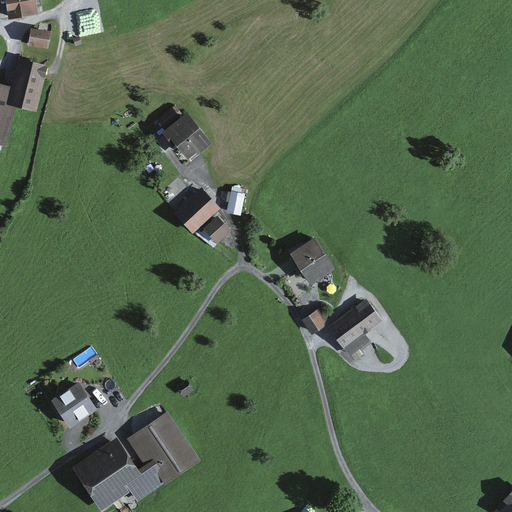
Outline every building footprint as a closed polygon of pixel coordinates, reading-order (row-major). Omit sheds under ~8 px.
[(34,0),(8,0),(11,17),(37,12),(34,0)] [(49,32),(33,30),(30,44),(47,47),(49,32)] [(45,67),(19,61),(12,88),(17,89),(13,103),(35,108),(45,67)] [(12,88),(0,85),(0,141),(4,143),(13,103),(17,89),(12,88)] [(187,116),(168,131),(188,157),(208,142),(187,116)] [(224,194),(208,176),(180,200),(196,220),(224,194)] [(237,218),(224,204),(208,218),(221,232),(237,218)] [(331,268),(315,241),(294,254),(311,281),(331,268)] [(387,311),(371,285),(333,309),(349,335),(387,311)] [(322,296),(306,305),(316,323),(333,313),(322,296)] [(79,385),(54,402),(70,425),(95,409),(79,385)] [(168,411),(127,438),(145,465),(138,469),(142,474),(126,485),(130,492),(138,502),(201,460),(168,411)] [(138,469),(117,437),(72,468),(101,511),(130,492),(126,485),(142,474),(138,469)] [(503,510),(504,511),(511,511),(511,491),(503,501),(507,505),(503,510)]
